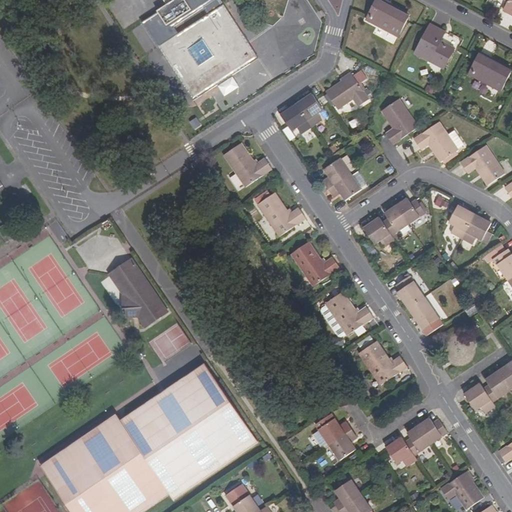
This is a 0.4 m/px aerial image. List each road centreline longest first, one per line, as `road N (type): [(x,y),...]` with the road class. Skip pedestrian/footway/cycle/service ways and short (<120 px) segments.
road 1 (residential): [(442,395),(335,229)]
road 2 (residential): [(255,112),(100,213)]
road 3 (residential): [(335,0),(323,66),(255,112)]
road 4 (residential): [(335,229),(255,112)]
road 5 (residential): [(343,400),(371,441),(442,395)]
road 6 (residential): [(511,497),(442,395)]
